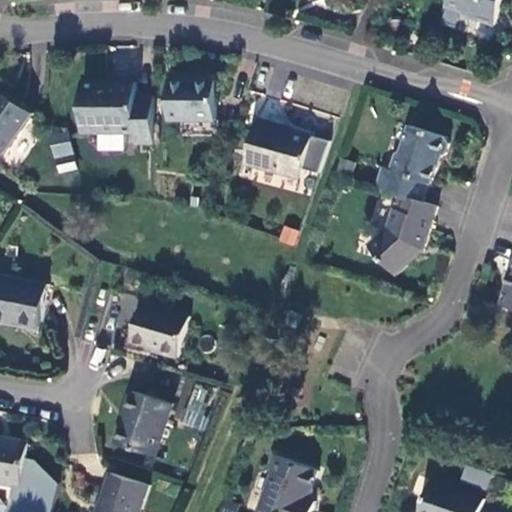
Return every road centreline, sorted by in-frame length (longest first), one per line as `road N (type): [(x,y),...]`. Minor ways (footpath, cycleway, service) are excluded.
road 1 (residential): [(0,27),(174,27),(260,40),(511,109)]
road 2 (residential): [(359,511),(385,422),(388,370),(400,345),(449,312),(511,118)]
